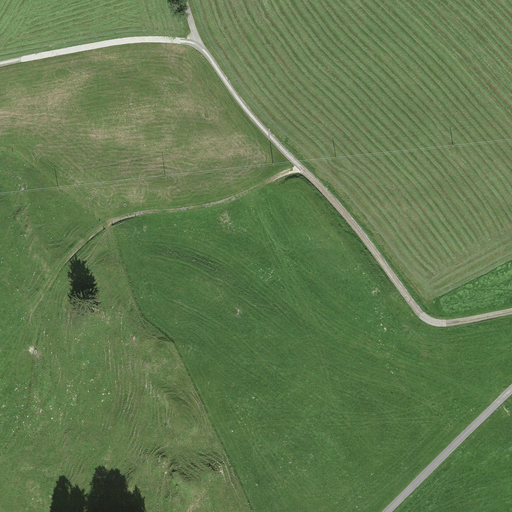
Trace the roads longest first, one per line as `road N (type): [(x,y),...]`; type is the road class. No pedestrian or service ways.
road 1 (track): [(511,311),(447,323),(421,315),(342,210),(242,104),(198,45),(183,0)]
road 2 (track): [(198,45),(114,40),(0,64)]
road 3 (track): [(511,387),(384,511)]
